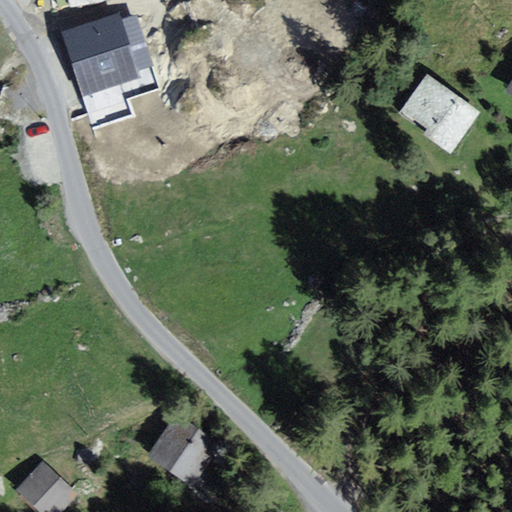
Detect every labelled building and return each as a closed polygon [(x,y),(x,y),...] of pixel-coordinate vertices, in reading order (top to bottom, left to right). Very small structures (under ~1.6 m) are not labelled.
[(124,25),(59,40),(71,89),(135,74),(124,25)] [(511,62),(495,90),(511,100),(511,62)] [(475,112),(415,74),(395,106),(423,124),(415,136),(447,156),(475,112)] [(169,402),(133,449),(185,489),(221,442),(169,402)] [(53,511),(71,493),(30,455),(0,487),(0,492),(21,511),(53,511)]
